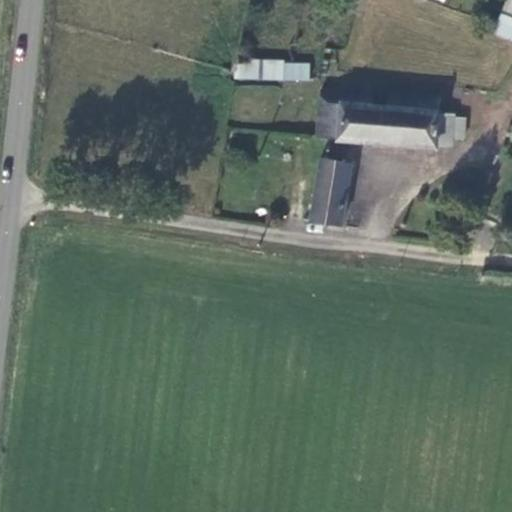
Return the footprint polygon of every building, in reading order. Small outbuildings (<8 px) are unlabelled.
[(511,0),(509,0),(497,33),(511,38),(511,0)] [(308,78),(309,62),(284,61),(284,57),(234,55),(233,77),(282,79),(282,77),(308,78)] [(318,86),(314,134),(333,136),(334,139),(435,147),(436,138),(439,109),(441,92),(387,88),(386,101),(372,100),(372,89),(318,86)] [(436,138),(452,140),(453,134),(455,115),(455,111),(439,109),(436,138)] [(466,116),(455,115),(453,134),(464,135),(466,116)] [(308,219),(342,224),(351,161),(317,156),(308,219)]
